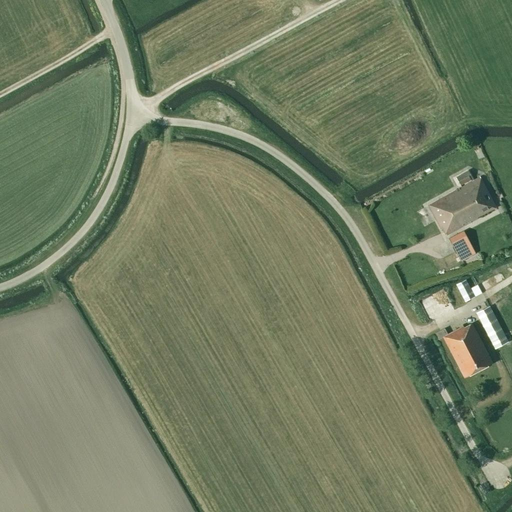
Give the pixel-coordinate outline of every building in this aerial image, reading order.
[(471,175),(468,170),(456,177),(460,185),(473,178),(472,178),(475,176),(473,174),(471,175)] [(446,236),(496,209),(479,178),(427,207),(440,231),(442,230),(446,236)] [(449,238),(461,261),(475,253),(463,231),(449,238)] [(465,280),(456,285),(455,286),(464,303),(474,298),(465,280)] [(503,335),(488,307),(476,314),(490,342),(494,349),(507,342),(503,335)] [(464,381),(492,365),(470,325),(463,329),(462,327),(447,335),(444,329),(434,334),(438,342),(442,340),(464,381)]
